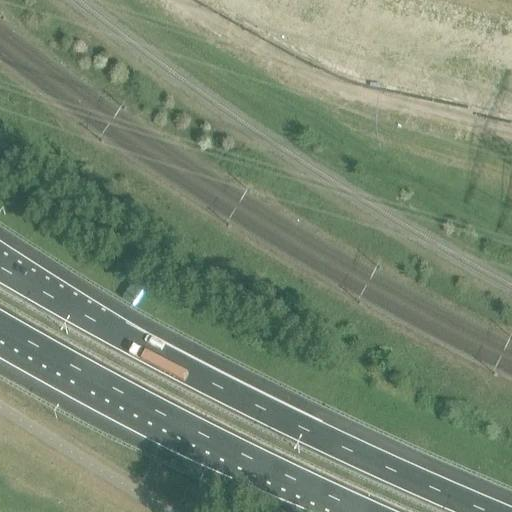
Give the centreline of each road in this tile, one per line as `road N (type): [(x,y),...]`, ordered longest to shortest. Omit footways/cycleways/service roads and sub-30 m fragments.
road 1 (motorway): [(480,511),(246,402),(0,270)]
road 2 (motorway): [(0,326),(360,511)]
